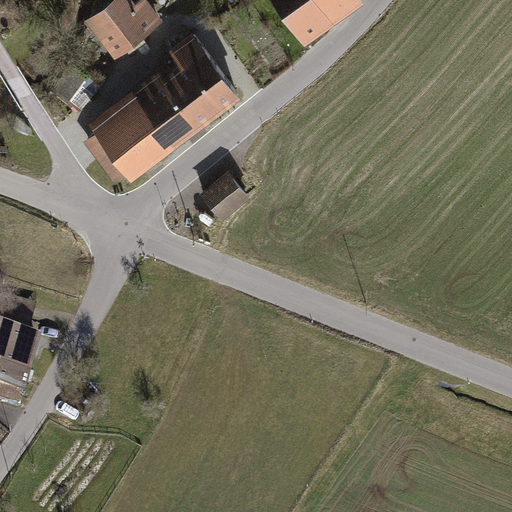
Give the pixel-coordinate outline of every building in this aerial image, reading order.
[(133,0),(108,0),(84,17),(112,57),(162,22),(146,0),(141,0),(136,4),(133,0)] [(268,0),(303,44),(359,0),(268,0)] [(131,175),(239,95),(199,40),(91,121),(98,130),(84,141),(115,181),(128,171),(131,175)] [(89,75),(74,64),(60,83),(76,94),(89,75)] [(248,198),(231,174),(201,194),(219,219),(248,198)] [(0,362),(34,372),(42,340),(28,337),(36,306),(0,296),(0,362)] [(34,372),(0,362),(0,389),(3,390),(1,399),(25,405),(34,372)]
